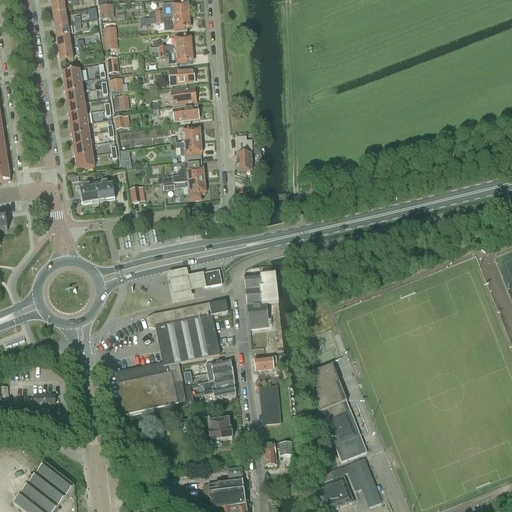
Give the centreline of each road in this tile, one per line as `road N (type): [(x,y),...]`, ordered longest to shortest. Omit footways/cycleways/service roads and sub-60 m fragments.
road 1 (residential): [(262,511),(236,277),(252,261)]
road 2 (primary): [(511,184),(268,240)]
road 3 (residential): [(229,204),(212,0)]
road 4 (tertiary): [(48,193),(25,0)]
road 5 (residential): [(28,193),(0,16)]
road 6 (primary): [(268,240),(93,273)]
road 7 (primary): [(100,290),(268,240)]
road 8 (residential): [(229,204),(223,213),(60,232)]
road 9 (residential): [(96,471),(81,343)]
